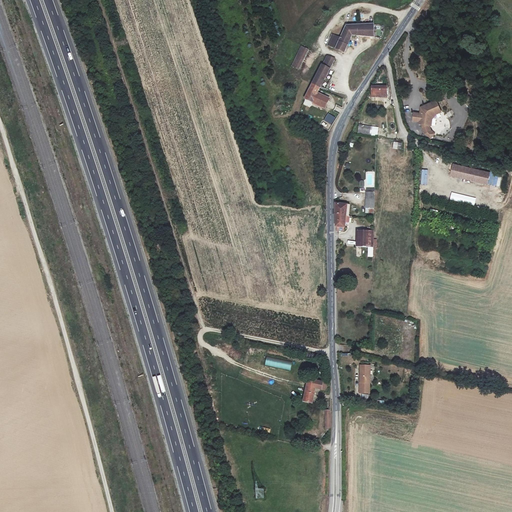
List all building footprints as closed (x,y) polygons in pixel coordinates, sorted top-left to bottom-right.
[(374,25),(346,26),(341,36),(336,35),(331,45),(345,51),(353,34),(372,37),(374,25)] [(302,47),(292,66),(299,69),(308,50),(302,47)] [(325,60),(322,65),(329,68),(331,64),(325,60)] [(322,65),(321,65),(313,82),(321,85),(329,68),(322,65)] [(321,85),(313,82),(305,100),(313,103),(317,93),(321,85)] [(374,88),(371,97),(386,100),(387,90),(374,88)] [(330,99),(317,93),(313,103),(325,109),(330,99)] [(439,110),(435,101),(422,107),(422,109),(422,110),(419,109),(419,114),(417,122),(417,124),(421,125),(427,125),(428,119),(433,113),(439,110)] [(427,125),(429,126),(430,119),(434,114),(440,112),(439,110),(433,113),(428,119),(427,125)] [(324,122),(333,125),(335,117),(326,114),(324,122)] [(358,125),(357,134),(370,135),(370,136),(377,136),(378,126),(358,125)] [(423,134),(428,139),(432,134),(428,131),(427,126),(427,125),(421,125),(421,126),(423,134)] [(490,172),(453,164),(451,174),(487,184),(490,172)] [(375,192),(375,191),(367,191),(366,191),(365,206),(373,207),(374,207),(375,192)] [(337,209),(351,212),(352,204),(337,202),(337,209)] [(349,226),(351,212),(337,209),(336,213),(338,213),(337,229),(345,230),(347,225),(349,226)] [(373,231),(366,229),(360,228),(360,240),(373,240),(373,231)] [(373,240),(360,240),(360,256),(373,256),(373,240)] [(290,370),(292,361),(266,357),(264,366),(290,370)] [(369,366),(359,366),(359,393),(366,393),(366,383),(369,383),(369,366)] [(308,379),(304,401),(312,403),(316,389),(325,389),(326,382),(308,379)]
